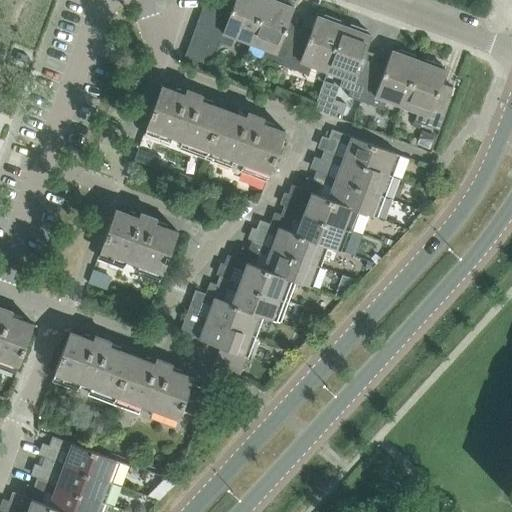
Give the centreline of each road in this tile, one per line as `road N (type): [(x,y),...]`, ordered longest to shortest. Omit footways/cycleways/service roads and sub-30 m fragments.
road 1 (residential): [(60,316),(147,347),(162,345),(181,291),(264,203),(309,132),(303,119),(167,67),(156,55),(144,0)]
road 2 (tertiary): [(511,114),(462,213),(190,511)]
road 3 (tertiary): [(241,511),(511,205)]
road 4 (residential): [(0,275),(107,0)]
road 5 (residential): [(0,460),(60,316)]
road 6 (residential): [(511,48),(376,0)]
